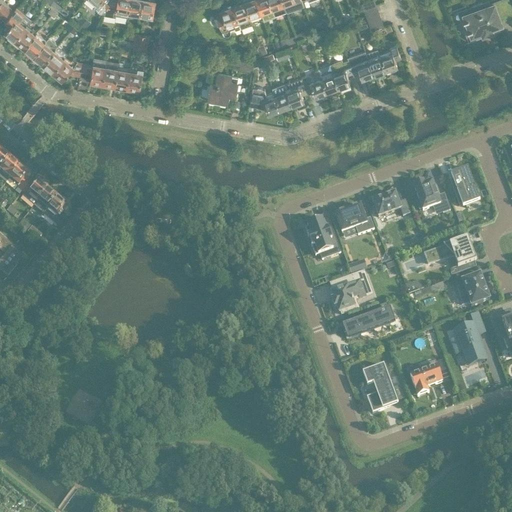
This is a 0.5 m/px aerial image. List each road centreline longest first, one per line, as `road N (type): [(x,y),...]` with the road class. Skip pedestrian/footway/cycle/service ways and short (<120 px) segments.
road 1 (residential): [(511,392),(372,445),(357,437),(279,224),(281,212),(480,140)]
road 2 (residential): [(157,115),(287,136),(426,85)]
road 3 (residential): [(14,300),(94,197),(0,117)]
road 4 (residential): [(0,52),(49,93),(157,115)]
